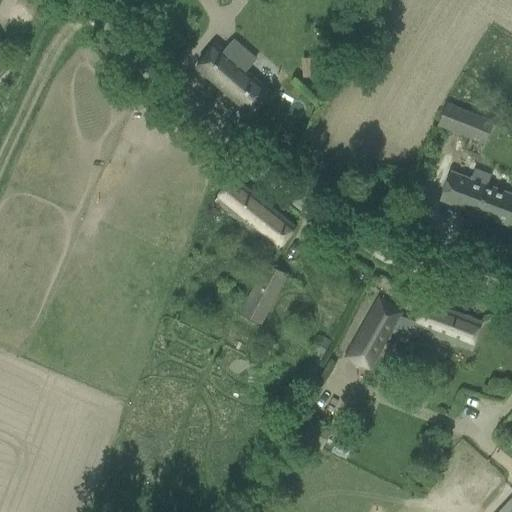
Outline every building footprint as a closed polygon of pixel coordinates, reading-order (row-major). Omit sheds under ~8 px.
[(215,45),(195,68),(248,113),(268,90),(246,71),(255,60),(232,40),(223,51),(215,45)] [(494,120),(446,102),(437,127),(484,145),(494,120)] [(450,172),(446,181),(439,200),(511,227),(511,194),(487,186),(490,176),(474,170),(470,179),(450,172)] [(233,177),(221,192),(214,200),(277,251),(296,227),(233,177)] [(241,312),(260,322),(285,275),(266,265),(241,312)] [(379,298),(345,358),(361,366),(368,370),(383,344),(372,338),(381,323),(391,329),(411,337),(414,330),(470,352),(482,322),(424,300),(415,322),(399,315),(401,311),(379,298)] [(320,334),(310,350),(321,356),(330,341),(320,334)] [(488,393),(504,397),(508,381),(493,378),(488,393)] [(306,424),(298,441),(318,450),(326,434),(306,424)] [(334,444),(331,452),(345,459),(349,451),(334,444)]
